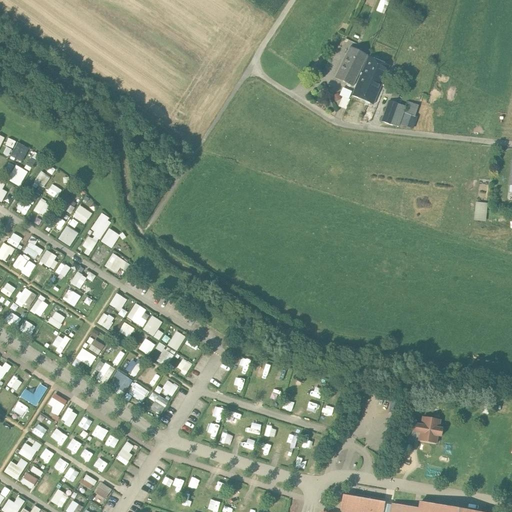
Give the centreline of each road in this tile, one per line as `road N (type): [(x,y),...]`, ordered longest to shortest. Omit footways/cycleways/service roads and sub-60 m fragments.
road 1 (residential): [(511,144),(339,125),(261,75),(252,64),(293,0)]
road 2 (track): [(252,64),(143,235)]
